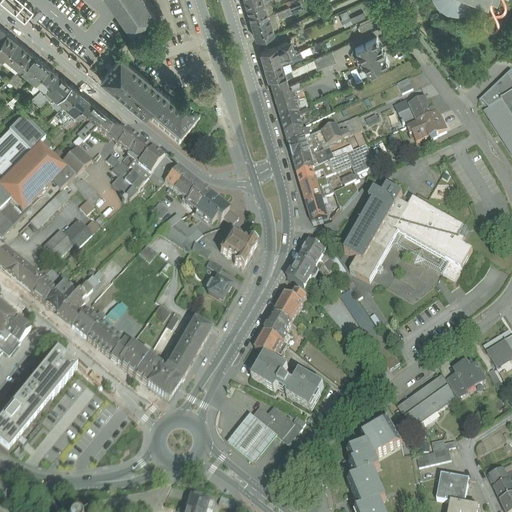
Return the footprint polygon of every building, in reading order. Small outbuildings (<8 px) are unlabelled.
[(107,0),(132,35),(156,18),(142,0),(107,0)] [(293,0),(292,0),(284,3),(277,5),(278,10),(288,6),(295,3),(296,3),(295,0),(294,1),(293,0)] [(437,0),(441,5),(449,10),(459,12),(468,9),(476,2),(473,0),(488,0),(489,1),(489,0),(437,0)] [(246,5),(246,6),(250,20),(267,15),(263,1),(246,5)] [(301,1),(296,3),(295,3),(298,11),(299,11),(304,9),(301,1)] [(295,3),(288,6),(290,14),(298,11),(295,3)] [(288,6),(278,10),(276,10),(279,18),(290,14),(288,6)] [(349,17),(356,14),(353,7),(347,10),(349,17)] [(363,13),(350,19),(353,24),(366,18),(363,13)] [(267,15),(250,20),(256,38),(273,33),(268,15),(267,15)] [(372,21),(359,26),(361,33),(374,27),(372,21)] [(7,33),(0,40),(0,55),(1,57),(4,54),(16,40),(7,33)] [(377,38),(355,49),(367,75),(389,64),(386,57),(386,55),(385,53),(384,53),(382,49),(383,49),(382,46),(380,46),(377,38)] [(290,39),(280,44),(280,45),(277,46),(280,59),(296,52),(290,39)] [(33,54),(16,40),(4,54),(20,68),(33,54)] [(277,46),(260,51),(264,65),(281,60),(280,59),(277,46)] [(296,52),(280,59),(281,60),(282,65),(289,62),(289,63),(303,57),(300,51),(296,52)] [(331,52),(313,59),(316,66),(315,66),(317,70),(335,62),(331,52)] [(48,66),(33,54),(20,68),(19,69),(34,81),(35,80),(48,66)] [(149,81),(121,57),(120,56),(119,58),(101,79),(102,79),(100,80),(102,81),(115,92),(114,93),(116,94),(117,94),(130,105),(150,121),(178,144),(179,146),(180,144),(198,123),(199,122),(198,121),(169,97),(150,81),(149,81)] [(313,59),(284,72),(285,74),(268,79),(272,93),(289,88),(288,86),(289,86),(286,78),(315,66),(316,66),(313,59)] [(281,60),(264,65),(268,79),(285,74),(284,72),(282,65),(281,60)] [(48,66),(35,80),(40,84),(38,87),(41,89),(45,86),(45,85),(57,74),(48,66)] [(511,73),(479,103),(480,104),(482,102),(489,110),(501,102),(503,101),(511,95),(511,82),(509,78),(511,75),(511,73)] [(15,74),(8,80),(17,89),(21,85),(17,82),(20,79),(15,74)] [(71,85),(57,74),(45,85),(45,86),(48,89),(44,95),(51,103),(54,101),(57,98),(57,97),(71,85)] [(307,77),(299,81),(302,90),(311,85),(307,77)] [(408,80),(397,85),(402,95),(413,90),(408,80)] [(289,86),(288,86),(289,88),(272,93),(281,123),(298,116),(297,116),(299,115),(299,114),(294,95),(303,92),(302,90),(299,81),(289,86)] [(71,85),(57,97),(57,98),(54,101),(56,103),(60,100),(66,105),(79,91),(71,85)] [(39,91),(33,97),(44,109),(51,103),(44,95),(39,91)] [(79,91),(66,105),(71,109),(68,112),(67,111),(61,118),(64,122),(64,121),(74,112),(75,112),(88,99),(79,91)] [(511,95),(503,101),(501,102),(489,110),(484,113),(493,126),(511,156),(511,95)] [(416,98),(407,102),(409,107),(418,103),(416,98)] [(88,99),(75,112),(74,112),(64,121),(64,122),(70,126),(80,116),(86,121),(99,108),(88,99)] [(332,99),(323,104),(325,109),(334,105),(332,99)] [(409,107),(397,113),(403,125),(402,126),(403,128),(404,128),(405,130),(407,129),(435,116),(432,108),(429,109),(425,100),(409,107)] [(407,102),(392,108),(394,114),(397,113),(409,107),(407,102)] [(99,108),(86,121),(91,125),(78,139),(83,144),(97,130),(96,130),(110,116),(99,108)] [(298,117),(281,123),(285,135),(303,130),(299,119),(309,115),(307,111),(299,114),(299,115),(297,116),(298,116),(298,117)] [(142,143),(110,116),(96,130),(97,130),(128,156),(129,156),(140,145),(142,143)] [(435,116),(407,129),(411,137),(413,136),(416,144),(429,138),(431,142),(437,139),(437,138),(447,134),(443,125),(441,126),(436,116),(435,116)] [(354,120),(348,123),(344,125),(350,138),(360,133),(354,120)] [(350,138),(344,125),(337,128),(343,141),(350,138)] [(337,128),(322,135),(328,148),(343,141),(337,128)] [(303,130),(285,135),(289,149),(306,143),(305,142),(310,140),(308,133),(304,135),(303,130)] [(310,140),(305,142),(306,143),(310,157),(328,148),(322,135),(310,140)] [(140,145),(129,156),(128,156),(127,157),(138,167),(150,177),(164,160),(142,142),(142,143),(140,145)] [(210,143),(206,147),(212,152),(215,148),(210,143)] [(306,143),(289,149),(293,163),(310,157),(306,143)] [(60,166),(40,146),(0,186),(0,192),(11,203),(22,215),(42,195),(52,185),(66,171),(60,166)] [(365,148),(347,156),(357,176),(375,168),(365,148)] [(77,149),(60,166),(66,171),(75,179),(76,178),(92,163),(77,149)] [(310,157),(293,163),(297,177),(314,171),(314,170),(310,157)] [(119,165),(112,158),(107,164),(114,170),(119,165)] [(339,159),(328,164),(332,173),(345,168),(343,165),(342,166),(339,159)] [(177,171),(164,160),(150,177),(148,179),(150,182),(154,177),(164,185),(177,171)] [(314,172),(297,177),(301,188),(316,183),(314,176),(322,172),(326,179),(333,176),(332,173),(328,164),(314,170),(314,171),(314,172)] [(114,170),(111,173),(118,180),(112,187),(130,203),(138,195),(136,194),(144,185),(143,185),(135,177),(136,175),(134,173),(131,176),(119,165),(114,170)] [(66,171),(52,185),(60,194),(67,187),(70,184),(75,179),(66,171)] [(211,198),(177,171),(164,185),(169,189),(167,191),(169,193),(171,191),(181,199),(179,201),(182,203),(183,201),(192,208),(196,212),(211,198)] [(357,176),(343,183),(345,189),(354,185),(359,182),(357,176)] [(96,194),(82,182),(81,183),(76,178),(75,179),(70,184),(77,192),(87,203),(92,208),(100,200),(95,196),(96,194)] [(150,182),(148,179),(143,185),(144,185),(136,194),(138,195),(146,203),(152,197),(147,192),(154,185),(150,182)] [(316,183),(301,188),(306,206),(322,201),(321,200),(324,198),(322,189),(328,186),(325,179),(316,183)] [(67,188),(30,224),(37,232),(77,192),(70,184),(67,187),(67,188)] [(345,189),(334,194),(338,208),(342,211),(358,193),(354,185),(345,189)] [(464,230),(413,201),(412,204),(406,201),(402,198),(403,198),(388,189),(383,197),(374,192),(369,202),(373,204),(345,254),(357,261),(350,274),(370,285),(391,248),(399,235),(407,240),(443,260),(450,264),(442,277),(456,285),(463,271),(473,253),(463,247),(465,243),(459,240),(464,230)] [(0,213),(11,203),(0,192),(0,213)] [(11,203),(0,213),(0,241),(44,198),(42,195),(22,215),(11,203)] [(196,212),(195,213),(211,226),(216,220),(220,223),(229,212),(211,198),(196,212)] [(322,201),(306,206),(312,225),(327,220),(322,201)] [(92,208),(87,203),(79,210),(86,217),(94,210),(92,208)] [(151,211),(160,219),(166,212),(157,204),(151,211)] [(176,218),(166,226),(171,229),(179,222),(176,218)] [(179,222),(171,229),(188,240),(198,232),(193,226),(189,230),(181,221),(179,222)] [(92,223),(85,230),(92,238),(99,230),(92,223)] [(85,230),(79,224),(64,238),(73,247),(77,252),(92,238),(85,230)] [(166,226),(165,225),(164,225),(157,234),(190,255),(191,252),(194,245),(194,244),(188,240),(171,229),(166,226)] [(198,232),(188,240),(194,244),(201,238),(203,237),(198,232)] [(64,238),(60,233),(43,249),(50,256),(49,257),(50,258),(51,257),(56,263),(73,247),(64,238)] [(246,243),(231,234),(220,253),(235,262),(233,265),(243,271),(247,262),(248,262),(253,255),(252,253),(257,245),(248,240),(246,243)] [(399,235),(391,248),(414,261),(415,268),(424,267),(442,277),(450,264),(443,260),(440,265),(404,245),(407,240),(399,235)] [(326,254),(310,244),(300,262),(316,272),(321,262),(325,265),(331,261),(327,256),(327,255),(326,255),(326,254)] [(202,249),(194,245),(191,252),(198,256),(202,249)] [(146,248),(138,257),(149,265),(156,256),(146,248)] [(4,249),(0,253),(0,259),(27,281),(26,282),(26,283),(26,285),(27,286),(34,291),(43,281),(4,249)] [(210,254),(202,249),(198,256),(206,261),(210,254)] [(336,270),(331,261),(325,265),(331,273),(336,270)] [(316,272),(300,262),(288,281),(293,284),(294,284),(304,290),(305,290),(311,280),(314,282),(319,274),(316,272)] [(221,269),(210,263),(206,269),(217,276),(221,269)] [(34,291),(30,295),(44,305),(56,292),(50,287),(58,279),(51,272),(43,281),(34,291)] [(120,275),(112,284),(117,289),(125,280),(120,275)] [(348,278),(344,281),(348,288),(353,285),(348,278)] [(78,293),(57,316),(72,328),(80,319),(76,316),(84,306),(81,303),(92,291),(89,288),(90,287),(91,288),(96,283),(92,279),(78,293)] [(231,288),(217,280),(214,284),(211,283),(206,291),(209,293),(207,295),(222,304),(227,295),(228,296),(232,290),(231,289),(231,288)] [(125,284),(114,298),(120,303),(131,289),(125,284)] [(293,284),(286,297),(293,301),(296,295),(299,297),(304,290),(294,284),(293,284)] [(56,292),(44,305),(57,316),(78,293),(72,288),(70,291),(63,285),(56,292)] [(363,299),(357,289),(352,293),(358,302),(363,299)] [(389,350),(350,292),(340,299),(379,357),(389,350)] [(293,301),(286,297),(275,317),(292,327),(298,333),(304,323),(297,319),(307,302),(299,297),(296,295),(293,301)] [(5,311),(0,306),(0,337),(0,338),(15,318),(5,311)] [(170,315),(160,308),(153,318),(163,325),(170,315)] [(72,328),(72,329),(86,340),(100,324),(105,318),(100,314),(95,319),(87,312),(80,319),(72,328)] [(173,317),(160,339),(166,342),(178,321),(173,317)] [(292,327),(275,317),(265,334),(285,346),(289,339),(286,338),(292,327)] [(15,318),(0,338),(0,337),(0,343),(3,346),(9,339),(18,346),(30,331),(15,318)] [(193,323),(166,370),(163,367),(161,369),(148,388),(168,404),(181,386),(212,332),(194,322),(193,323)] [(100,324),(86,340),(96,349),(100,352),(102,353),(116,336),(100,324)] [(511,336),(509,332),(484,348),(488,355),(487,356),(497,371),(511,362),(511,353),(507,346),(508,346),(507,344),(511,340),(511,336)] [(285,346),(265,334),(264,337),(263,336),(261,341),(255,351),(266,358),(275,363),(278,358),(282,360),(288,348),(285,346)] [(130,348),(116,336),(102,353),(117,365),(130,348)] [(130,348),(117,365),(134,378),(148,359),(131,346),(130,348)] [(56,355),(0,424),(0,449),(8,456),(20,442),(37,421),(77,372),(56,355)] [(324,389),(300,375),(293,386),(283,380),(288,371),(275,363),(266,358),(252,381),(275,394),(277,390),(288,397),(286,399),(310,413),(324,389)] [(383,362),(386,369),(397,365),(395,358),(383,362)] [(148,359),(134,378),(148,388),(161,369),(148,359)] [(466,363),(461,366),(461,367),(454,371),(457,375),(465,390),(473,385),(474,388),(485,382),(476,367),(473,368),(470,362),(466,364),(466,363)] [(500,383),(494,372),(488,375),(495,386),(500,383)] [(465,390),(457,375),(447,381),(458,400),(463,397),(461,392),(465,390)] [(444,379),(399,410),(406,420),(405,421),(406,423),(407,422),(414,431),(456,402),(444,379)] [(293,428),(274,412),(269,418),(260,411),(253,419),(278,439),(282,442),(293,428)] [(278,439),(253,419),(251,417),(228,446),(255,467),(278,439)] [(296,425),(293,428),(282,442),(289,448),(303,430),(296,425)] [(381,426),(369,433),(370,436),(363,440),(368,448),(376,462),(402,446),(390,425),(383,429),(381,426)] [(444,441),(431,444),(433,454),(449,451),(456,449),(455,444),(445,446),(444,441)] [(368,448),(351,455),(354,463),(351,464),(352,467),(350,468),(353,475),(356,473),(359,481),(374,475),(380,472),(376,462),(368,448)] [(433,454),(416,458),(418,469),(451,462),(449,451),(433,454)] [(504,471),(488,478),(494,490),(511,481),(511,472),(506,475),(504,471)] [(359,481),(351,484),(354,491),(351,493),(357,506),(360,505),(362,511),(363,511),(381,505),(386,503),(374,475),(359,481)] [(458,480),(442,477),(437,503),(451,505),(453,505),(458,480)] [(511,481),(494,490),(500,504),(511,498),(511,481)] [(511,511),(511,498),(500,504),(503,511),(511,511)] [(212,511),(214,505),(190,499),(189,503),(186,502),(185,505),(187,506),(185,511),(205,511),(206,511),(211,511),(212,511)] [(236,504),(221,499),(218,506),(233,511),(236,504)]
